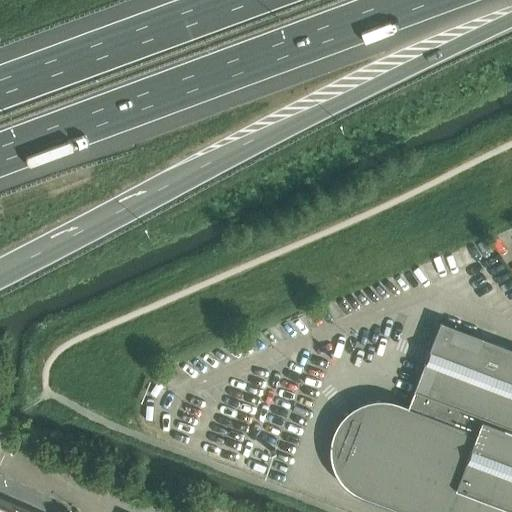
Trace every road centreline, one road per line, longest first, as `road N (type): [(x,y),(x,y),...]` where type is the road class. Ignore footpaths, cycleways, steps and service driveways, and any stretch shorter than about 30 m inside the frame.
road 1 (motorway): [(0,273),(511,23)]
road 2 (motorway): [(0,155),(422,0)]
road 3 (motorway): [(243,0),(0,89)]
